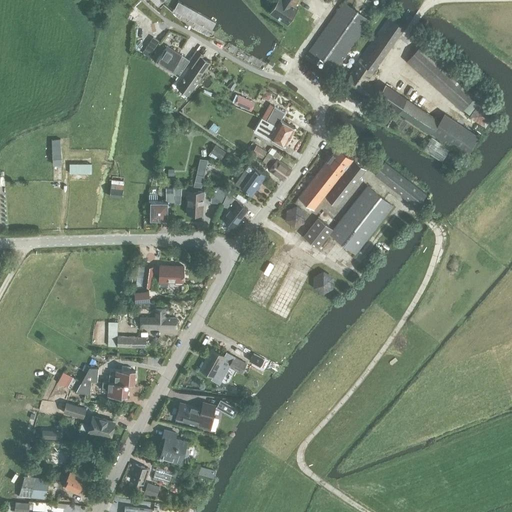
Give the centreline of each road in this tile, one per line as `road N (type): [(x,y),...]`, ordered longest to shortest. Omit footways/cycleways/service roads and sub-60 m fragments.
road 1 (track): [(438,231),(434,260),(405,318),(300,450),(301,465),(365,511)]
road 2 (residential): [(98,511),(234,253)]
road 3 (residential): [(0,243),(172,237),(234,253)]
road 4 (residential): [(234,253),(317,135),(314,97),(278,78)]
